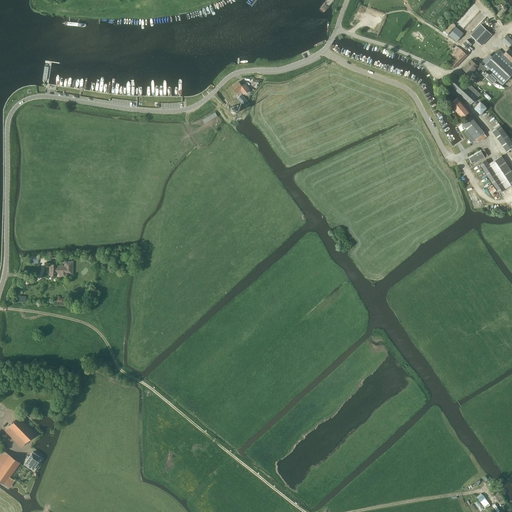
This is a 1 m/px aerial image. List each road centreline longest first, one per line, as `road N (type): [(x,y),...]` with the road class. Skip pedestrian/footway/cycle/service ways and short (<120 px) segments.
road 1 (unclassified): [(0,291),(7,124),(17,105),(40,96),(182,110),(239,71),(315,56),(346,0)]
road 2 (track): [(304,511),(119,368),(95,328),(0,308)]
road 3 (track): [(497,510),(483,490),(353,511)]
